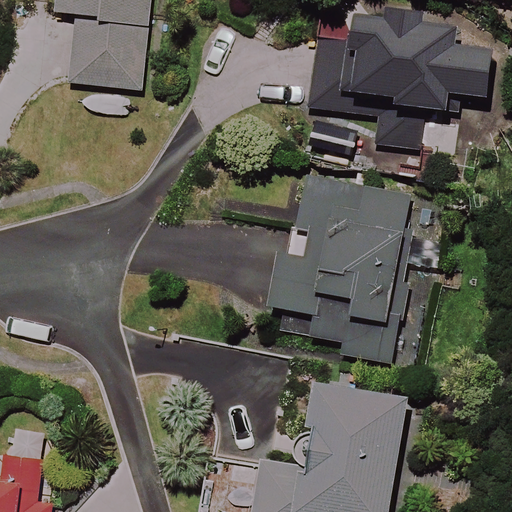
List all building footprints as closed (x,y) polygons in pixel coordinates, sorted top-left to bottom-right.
[(149,0),(56,0),(55,14),(75,16),(68,84),(141,91),(149,0)] [(459,24),(364,10),(358,48),(319,42),(309,108),(379,119),(376,145),(420,152),(426,111),(447,114),(450,93),(488,99),(495,54),(456,48),(459,24)] [(278,320),(276,333),(346,344),(344,358),(395,366),(408,280),(398,279),(411,198),(297,180),(280,285),(251,281),(245,315),(278,320)] [(388,511),(406,399),(321,387),(308,470),(262,463),(254,511),(388,511)] [(52,511),(40,461),(0,457),(0,511),(52,511)]
